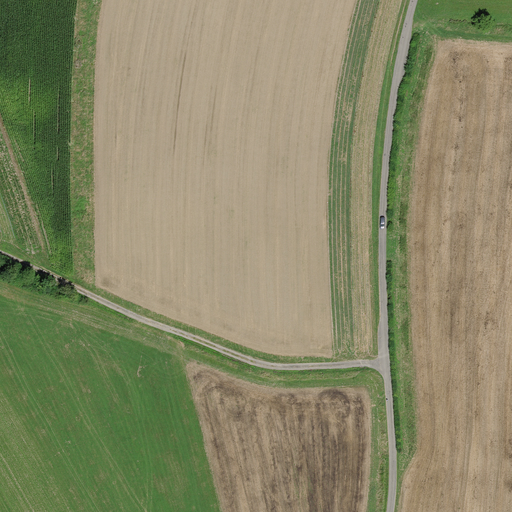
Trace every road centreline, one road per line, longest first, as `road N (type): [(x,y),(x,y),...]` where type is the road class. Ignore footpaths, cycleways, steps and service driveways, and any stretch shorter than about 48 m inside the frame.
road 1 (track): [(389,511),(383,177),(413,0)]
road 2 (track): [(385,362),(257,362),(0,251)]
